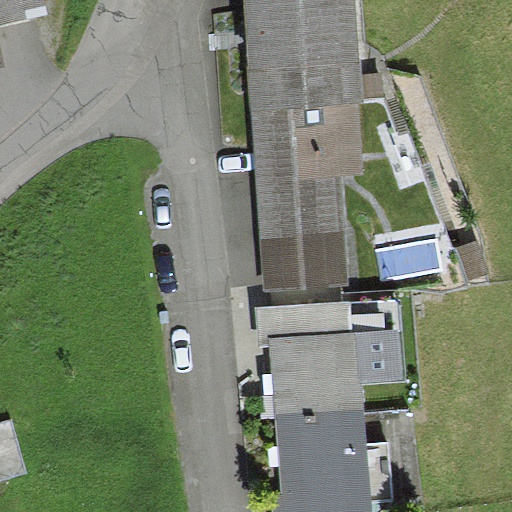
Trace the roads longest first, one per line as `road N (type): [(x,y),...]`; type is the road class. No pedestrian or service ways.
road 1 (residential): [(223,511),(173,139),(160,87),(107,42)]
road 2 (residential): [(0,171),(57,125),(107,42)]
